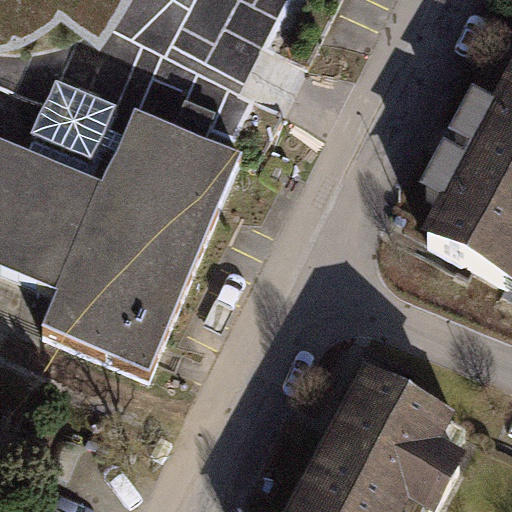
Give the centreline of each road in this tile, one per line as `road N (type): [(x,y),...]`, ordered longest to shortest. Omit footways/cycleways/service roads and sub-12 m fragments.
road 1 (residential): [(318,291),(470,0)]
road 2 (residential): [(215,511),(318,291)]
road 3 (residential): [(318,291),(511,372)]
